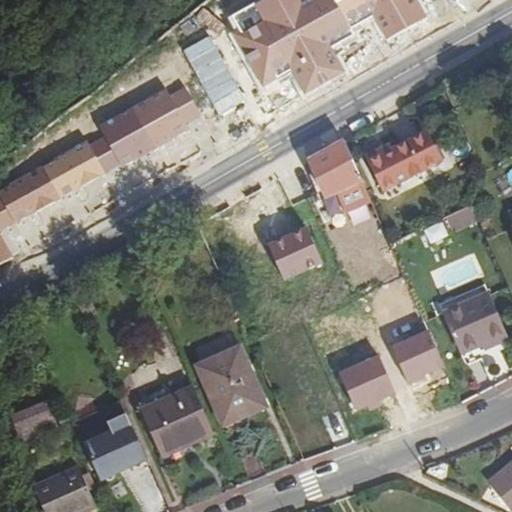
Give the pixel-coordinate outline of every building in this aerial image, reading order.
[(382,148),(366,154),(381,188),(443,163),(430,133),(384,153),(382,148)] [(364,183),(344,138),(309,159),(327,199),(364,183)] [(471,208),(448,218),(454,232),(478,222),(471,208)] [(199,224),(220,270),(226,268),(224,262),(231,259),(212,217),(199,224)] [(461,357),(482,347),(491,343),(493,349),(509,342),(488,297),(443,318),(461,357)] [(484,353),(493,349),(491,343),(482,347),(484,353)] [(215,360),(241,418),(267,408),(241,348),(215,360)] [(224,425),(241,418),(215,360),(198,367),(224,425)] [(195,444),(214,435),(194,389),(142,412),(160,453),(193,439),(195,444)] [(47,403),(12,418),(23,442),(58,426),(47,403)] [(511,511),(511,464),(488,483),(511,511)] [(79,469),(35,489),(45,511),(89,511),(97,509),(89,492),(97,488),(90,475),(83,478),(79,469)] [(126,497),(150,497),(151,470),(127,469),(126,497)]
